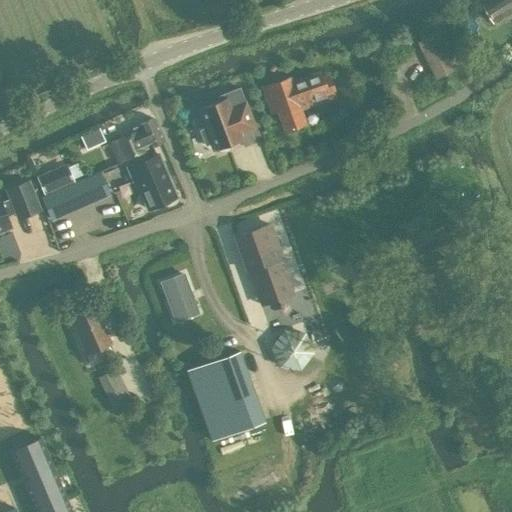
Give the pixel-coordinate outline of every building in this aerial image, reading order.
[(511,0),(492,0),(484,5),(495,22),(511,11),(511,0)] [(438,78),(456,69),(438,32),(419,42),(438,78)] [(289,82),(288,78),(262,88),(270,111),(275,109),(284,132),(304,124),(299,109),(336,96),(328,74),(320,77),(318,72),(289,82)] [(214,150),(240,140),(238,134),(253,128),(239,89),(222,95),(224,100),(199,110),(206,128),(199,131),(204,146),(212,143),(214,150)] [(118,162),(162,143),(152,120),(130,129),(132,134),(110,144),(118,162)] [(99,129),(81,137),(82,139),(85,146),(86,148),(104,140),(99,129)] [(175,198),(157,155),(127,169),(136,191),(138,190),(147,210),(153,208),(154,210),(163,206),(162,204),(175,198)] [(44,197),(73,184),(75,183),(66,163),(35,176),(44,197)] [(63,189),(44,197),(41,198),(50,220),(108,195),(99,173),(75,183),(73,184),(63,189)] [(24,178),(3,187),(8,199),(14,214),(15,216),(36,207),(24,178)] [(0,228),(8,226),(5,217),(14,214),(8,199),(0,202),(0,228)] [(282,260),(270,225),(235,237),(247,273),(248,272),(260,306),(293,294),(281,261),(282,260)] [(161,282),(175,320),(197,312),(183,274),(161,282)] [(95,351),(110,345),(95,310),(70,321),(85,355),(90,366),(100,362),(95,351)] [(300,370),(313,353),(305,332),(284,329),(270,347),(278,367),(300,370)] [(238,351),(186,369),(211,440),(264,421),(238,351)] [(111,371),(98,377),(112,408),(126,402),(111,371)] [(10,450),(36,511),(70,511),(39,438),(10,450)]
